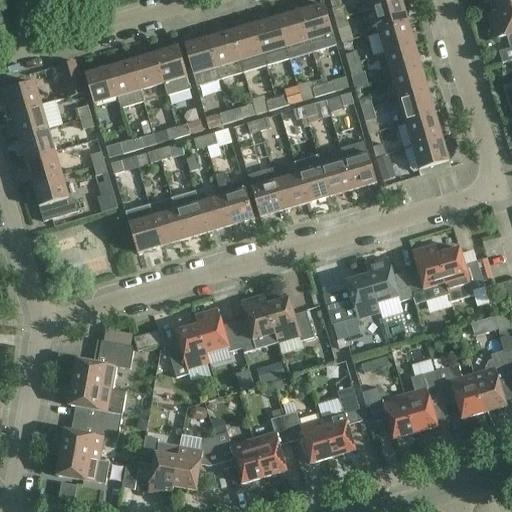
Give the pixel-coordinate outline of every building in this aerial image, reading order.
[(363,12),(371,10),(401,1),(400,0),(368,0),(369,1),(360,3),(363,12)] [(482,0),(484,5),(489,4),(491,8),(509,3),(508,0),(482,0)] [(401,1),(371,10),(378,33),(408,24),(401,1)] [(511,48),(511,12),(509,3),(491,8),(492,13),(487,14),(495,40),(507,37),(510,49),(511,48)] [(336,47),(324,6),(300,12),(312,54),(336,47)] [(335,21),(345,18),(342,7),(332,10),(335,21)] [(312,54),(300,12),(277,19),(289,61),(312,54)] [(348,28),(345,18),(335,21),(338,31),(348,28)] [(289,61),(277,19),(254,26),(266,67),(289,61)] [(408,24),(378,33),(385,56),(415,47),(408,24)] [(266,67),(254,26),(231,33),(243,74),(266,67)] [(243,74),(231,33),(208,40),(220,81),(243,74)] [(208,40),(184,47),(197,88),(220,81),(208,40)] [(415,47),(385,56),(392,79),(421,70),(415,47)] [(191,90),(187,78),(178,48),(155,55),(164,85),(167,97),(191,90)] [(502,64),(511,61),(511,48),(510,49),(498,53),(502,64)] [(349,67),(359,64),(356,53),(346,56),(349,67)] [(164,85),(155,55),(132,62),(141,92),(164,85)] [(60,67),(69,99),(84,95),(74,62),(60,67)] [(144,103),(141,92),(132,62),(109,69),(118,99),(121,110),(144,103)] [(359,64),(349,67),(352,77),(362,74),(359,64)] [(109,69),(85,76),(94,106),(118,99),(109,69)] [(421,70),(392,79),(399,102),(428,93),(421,70)] [(325,96),(335,93),(332,82),(322,85),(325,96)] [(42,107),(35,83),(5,92),(12,116),(42,107)] [(325,96),(322,85),(312,88),(315,99),(325,96)] [(300,92),(276,99),(279,109),(303,102),(300,92)] [(399,102),(405,125),(435,116),(428,93),(399,102)] [(330,112),(343,108),(353,105),(350,95),(327,102),(330,112)] [(256,116),(279,109),(276,99),(253,106),(256,116)] [(362,113),(373,110),(370,100),(359,103),(362,113)] [(317,116),(314,105),(304,108),(307,119),(317,116)] [(253,106),(230,113),(233,123),(256,116),(253,106)] [(48,130),(42,107),(12,116),(19,139),(48,130)] [(80,121),(91,118),(88,108),(77,111),(80,121)] [(296,122),(307,119),(304,108),(293,111),(296,122)] [(373,110),(362,113),(365,123),(376,120),(373,110)] [(209,130),(223,126),(233,123),(230,113),(206,120),(209,130)] [(412,148),(442,139),(435,116),(405,125),(412,148)] [(94,128),(91,118),(80,121),(83,131),(94,128)] [(257,122),(260,133),(271,130),(268,119),(257,122)] [(200,121),(187,125),(176,128),(179,139),(203,132),(200,121)] [(250,136),(260,133),(257,122),(247,125),(250,136)] [(176,128),(166,131),(153,135),(156,146),(179,139),(176,128)] [(48,130),(19,139),(25,162),(55,153),(48,130)] [(153,135),(130,142),(133,152),(156,146),(153,135)] [(214,135),(204,138),(207,148),(217,145),(214,135)] [(197,151),(207,148),(204,138),(194,141),(197,151)] [(413,173),(419,172),(449,163),(442,139),(412,148),(405,150),(410,170),(413,173)] [(130,142),(106,149),(110,159),(133,152),(130,142)] [(376,184),(364,143),(341,150),(353,191),(376,184)] [(376,159),(386,156),(383,145),(373,149),(376,159)] [(168,148),(158,151),(161,162),(171,159),(168,148)] [(318,157),(330,198),(353,191),(341,150),(318,157)] [(151,165),(161,162),(158,151),(148,154),(151,165)] [(25,162),(32,185),(62,176),(55,153),(25,162)] [(91,157),(94,167),(104,164),(101,154),(91,157)] [(330,198),(318,157),(295,164),(298,175),(307,205),(330,198)] [(121,162),(111,165),(114,176),(124,173),(121,162)] [(449,163),(419,172),(421,178),(451,169),(449,163)] [(107,174),(104,164),(94,167),(97,177),(107,174)] [(391,166),(379,169),(382,181),(394,178),(391,166)] [(215,176),(222,198),(230,227),(254,220),(245,191),(231,195),(225,173),(215,176)] [(97,177),(95,177),(101,197),(97,198),(102,214),(118,209),(107,174),(97,177)] [(284,212),(307,205),(298,175),(275,182),(284,212)] [(32,185),(39,209),(44,223),(79,213),(76,202),(68,198),(62,176),(32,185)] [(435,176),(412,184),(417,199),(441,190),(435,176)] [(260,219),(284,212),(275,182),(251,189),(260,219)] [(207,234),(199,205),(196,197),(195,193),(172,199),(184,241),(207,234)] [(196,197),(199,205),(207,234),(230,227),(222,198),(207,202),(205,194),(196,197)] [(149,206),(161,248),(184,241),(172,199),(149,206)] [(149,206),(125,213),(138,255),(161,248),(149,206)] [(417,270),(405,273),(413,300),(414,304),(448,294),(445,285),(446,285),(437,256),(438,256),(435,246),(412,253),(417,270)] [(110,249),(88,252),(91,272),(113,269),(110,249)] [(446,285),(445,285),(448,294),(450,304),(473,298),(471,292),(484,289),(484,287),(477,262),(464,266),(460,249),(438,256),(437,256),(446,285)] [(413,300),(405,273),(393,277),(388,260),(365,267),(368,276),(377,305),(378,305),(399,299),(400,304),(413,300)] [(346,283),(348,290),(323,297),(332,326),(357,319),(357,321),(380,314),(378,305),(377,305),(368,276),(346,283)] [(234,323),(242,350),(255,346),(254,341),(275,335),(267,306),(264,297),(241,303),(246,320),(234,323)] [(289,299),(267,306),(275,335),(277,344),(299,338),(301,343),(314,339),(313,336),(319,335),(315,319),(312,319),(311,315),(307,316),(306,312),(294,316),(289,299)] [(195,317),(197,326),(198,326),(207,355),(228,349),(230,354),(242,350),(234,323),(222,327),(218,310),(195,317)] [(506,315),(495,318),(499,333),(511,329),(506,315)] [(485,321),(489,333),(498,330),(494,318),(485,321)] [(198,326),(197,326),(175,333),(180,349),(168,353),(176,379),(189,376),(188,371),(210,364),(207,355),(198,326)] [(158,332),(134,339),(138,353),(162,346),(158,332)] [(511,337),(511,334),(499,338),(503,352),(511,379),(511,378),(511,337)] [(435,335),(424,339),(426,345),(437,341),(435,335)] [(77,361),(73,384),(112,391),(116,369),(130,371),(132,358),(133,351),(131,348),(101,343),(97,364),(77,361)] [(511,379),(503,352),(490,356),(491,360),(487,361),(484,366),(486,372),(473,376),(484,414),(506,408),(499,382),(511,379)] [(354,363),(358,376),(371,372),(367,360),(354,363)] [(484,414),(473,376),(462,379),(458,366),(434,373),(442,399),(454,395),(462,421),(484,414)] [(414,393),(404,396),(415,435),(438,428),(430,403),(442,399),(434,373),(410,380),(414,393)] [(112,391),(73,384),(69,407),(95,411),(93,424),(120,428),(126,393),(112,391)] [(415,435),(404,396),(393,400),(392,396),(384,393),(380,394),(378,389),(365,393),(373,419),(385,416),(393,441),(415,435)] [(322,420),(333,459),(355,452),(348,427),(360,423),(352,397),(339,401),(343,414),(322,420)] [(273,420),(281,417),(279,411),(271,413),(273,420)] [(310,466),(333,459),(322,420),(300,427),(296,413),(283,417),(291,444),(303,440),(310,466)] [(279,447),(291,444),(283,417),(281,417),(273,420),(270,421),(274,434),(253,441),(264,479),(287,473),(279,447)] [(146,432),(148,422),(141,422),(137,425),(136,430),(146,432)] [(65,431),(61,454),(100,461),(104,439),(118,442),(120,428),(93,424),(91,436),(65,431)] [(242,486),(264,479),(253,441),(231,447),(227,433),(214,437),(222,464),(234,460),(242,486)] [(210,468),(222,464),(214,437),(204,440),(202,453),(179,449),(178,458),(173,488),(174,488),(196,492),(201,466),(210,468)] [(172,498),(174,488),(173,488),(178,458),(179,449),(158,445),(158,440),(145,438),(140,465),(153,467),(148,493),(172,498)] [(100,461),(61,454),(56,477),(106,486),(111,463),(100,461)] [(139,468),(126,466),(122,489),(135,491),(139,468)] [(61,485),(59,500),(74,503),(77,487),(61,485)]
